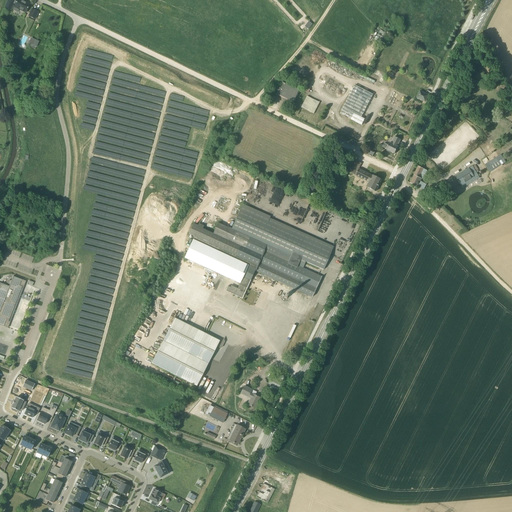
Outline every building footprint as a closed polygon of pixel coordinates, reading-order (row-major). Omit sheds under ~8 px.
[(28,5),(18,0),(15,0),(13,7),(25,13),(28,5)] [(31,9),(27,16),(33,19),(37,12),(31,9)] [(294,103),(300,90),(282,82),(276,94),(294,103)] [(373,95),(355,85),(343,108),(354,114),(351,120),(362,125),(365,119),(361,117),(373,95)] [(425,102),(428,96),(420,92),(417,98),(425,102)] [(314,113),(319,102),(306,96),(301,108),(314,113)] [(397,147),(401,140),(395,137),(392,144),(390,143),(389,145),(384,143),(382,147),(395,154),(398,147),(397,147)] [(485,164),(490,172),(501,165),(496,157),(485,164)] [(356,161),(353,167),(350,166),(348,170),(351,172),(350,173),(369,182),(367,187),(376,192),(382,180),(359,169),(362,164),(356,161)] [(418,187),(422,179),(421,179),(423,175),(422,175),(425,169),(418,166),(410,183),(418,187)] [(472,166),(454,176),(462,189),(480,178),(472,166)] [(323,270),(333,247),(290,228),(269,219),(270,217),(242,205),(232,229),(277,249),(291,255),(305,262),(323,270)] [(302,268),(305,262),(291,255),(288,261),(274,255),(277,249),(232,229),(218,223),(213,234),(202,229),(204,226),(199,224),(198,226),(193,224),(189,234),(195,237),(186,258),(240,284),(237,289),(231,286),(230,287),(228,286),(225,291),(242,299),(252,276),(255,271),(259,273),(291,288),(312,297),(322,277),(302,268)] [(23,287),(26,281),(22,280),(22,279),(21,280),(13,277),(13,276),(11,281),(10,280),(9,280),(8,281),(7,282),(8,283),(8,284),(9,284),(10,284),(8,289),(0,285),(0,283),(0,325),(3,326),(3,327),(4,327),(8,328),(9,325),(5,324),(6,320),(8,321),(8,322),(22,287),(23,287)] [(219,341),(174,318),(152,363),(197,386),(219,341)] [(283,346),(286,347),(292,335),(288,334),(283,346)] [(128,346),(133,348),(136,342),(131,340),(128,346)] [(24,380),(21,386),(30,391),(33,384),(24,380)] [(278,389),(280,383),(275,381),(274,383),(272,382),(273,381),(269,380),(267,385),(275,387),(274,388),(278,389)] [(255,409),(260,398),(250,393),(251,390),(244,386),(240,395),(250,400),(247,405),(255,409)] [(19,409),(22,410),(26,402),(16,397),(15,401),(14,401),(13,404),(11,408),(13,409),(12,410),(16,412),(17,411),(18,412),(19,409)] [(51,420),(57,407),(52,405),(50,410),(43,407),(37,420),(45,424),(48,418),(51,420)] [(28,407),(24,414),(32,418),(35,413),(37,414),(40,408),(34,406),(32,409),(28,407)] [(227,414),(214,407),(209,417),(223,423),(227,414)] [(101,419),(114,425),(115,421),(102,415),(101,419)] [(62,424),(64,419),(57,416),(55,419),(54,419),(52,423),(53,423),(51,427),(55,429),(55,430),(58,431),(58,430),(59,431),(61,426),(62,424)] [(77,436),(81,427),(74,424),(72,427),(68,425),(64,433),(70,436),(70,435),(72,436),(73,434),(77,436)] [(0,429),(8,435),(11,430),(3,425),(0,429)] [(237,445),(245,430),(237,425),(229,441),(237,445)] [(8,435),(0,429),(0,436),(5,440),(8,435)] [(82,431),(78,440),(86,443),(87,442),(90,443),(94,436),(91,434),(90,435),(82,431)] [(109,438),(102,435),(101,437),(97,436),(95,440),(94,439),(93,443),(94,443),(93,443),(101,447),(102,444),(105,445),(107,441),(109,438)] [(25,447),(29,439),(24,436),(20,445),(25,447)] [(35,441),(29,439),(25,447),(31,450),(35,441)] [(123,442),(116,439),(115,442),(111,440),(107,448),(108,448),(108,449),(111,450),(111,449),(115,451),(116,448),(119,450),(123,442)] [(42,455),(46,446),(40,444),(36,453),(42,455)] [(46,446),(42,455),(47,458),(51,449),(46,446)] [(158,459),(163,450),(155,446),(150,456),(158,459)] [(135,450),(128,447),(127,450),(123,448),(121,452),(119,455),(120,455),(120,456),(127,459),(128,456),(131,458),(135,450)] [(149,454),(142,451),(141,454),(137,452),(134,460),(134,461),(137,463),(137,462),(141,463),(142,461),(145,462),(149,454)] [(66,456),(62,464),(70,467),(72,462),(67,460),(69,457),(66,456)] [(164,466),(162,462),(154,466),(160,478),(168,474),(166,470),(167,470),(167,469),(167,467),(167,466),(166,466),(165,466),(164,466)] [(70,467),(62,464),(60,469),(67,472),(70,467)] [(60,469),(56,477),(59,478),(62,480),(63,477),(65,478),(67,472),(60,469)] [(83,479),(92,483),(95,477),(99,479),(101,476),(95,473),(93,477),(86,473),(83,479)] [(59,478),(56,477),(52,485),(60,488),(62,483),(58,481),(59,478)] [(127,483),(114,477),(112,482),(123,487),(122,490),(121,489),(120,493),(123,494),(128,496),(131,488),(126,486),(127,483)] [(92,483),(83,479),(81,484),(90,488),(92,483)] [(259,492),(256,497),(265,502),(267,503),(275,489),(271,488),(263,484),(259,492)] [(52,485),(50,490),(57,493),(60,488),(52,485)] [(76,495),(85,499),(87,494),(78,489),(76,495)] [(155,490),(154,490),(152,495),(151,495),(149,500),(158,503),(160,498),(162,493),(158,491),(158,490),(156,489),(155,490)] [(57,493),(50,490),(48,495),(55,498),(57,493)] [(115,499),(112,505),(121,509),(124,503),(119,500),(121,497),(115,494),(114,498),(115,499)] [(53,503),(55,498),(48,495),(44,503),(47,504),(48,501),(53,503)] [(82,504),(85,499),(76,495),(73,500),(82,504)] [(256,511),(260,505),(255,502),(249,511),(256,511)]
